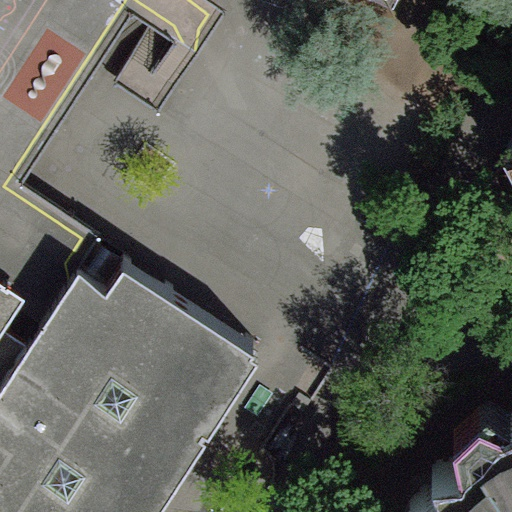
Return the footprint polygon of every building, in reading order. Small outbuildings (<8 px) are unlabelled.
[(0,0),(0,166),(17,178),(132,3),(128,0),(0,0)] [(128,0),(132,3),(182,39),(197,50),(226,6),(217,0),(128,0)] [(511,142),(511,146),(493,166),(511,165),(511,142)] [(0,275),(27,293),(5,326),(30,343),(83,261),(98,232),(17,178),(0,166),(0,275)] [(30,343),(0,389),(0,440),(2,442),(0,445),(0,511),(143,511),(257,337),(125,253),(108,280),(83,261),(30,343)] [(0,334),(5,326),(27,293),(0,275),(0,334)] [(0,389),(30,343),(5,326),(0,334),(0,389)] [(420,502),(413,511),(511,511),(511,409),(508,412),(481,401),(455,425),(461,455),(434,462),(436,476),(412,497),(420,502)]
